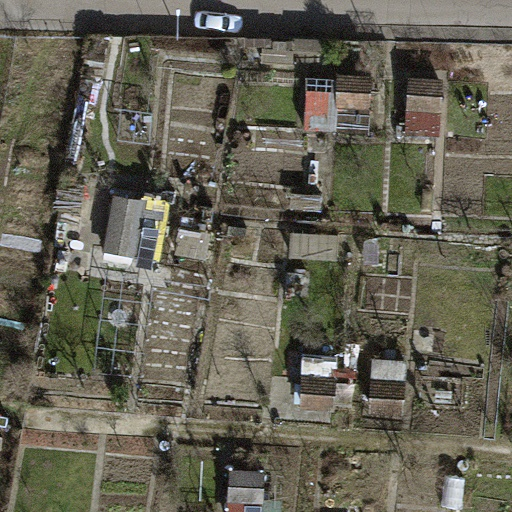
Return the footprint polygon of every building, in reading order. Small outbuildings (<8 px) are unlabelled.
[(373,130),(373,73),(339,72),(338,130),(373,130)] [(409,131),(442,133),(446,75),(412,73),(409,131)] [(58,219),(82,222),(87,182),(63,179),(58,219)] [(107,246),(161,257),(173,200),(119,189),(107,246)] [(324,211),(324,191),(294,191),(293,211),(324,211)] [(208,256),(212,228),(182,224),(178,251),(208,256)] [(302,406),(337,409),(342,352),(307,349),(302,406)] [(406,410),(410,357),(376,354),(372,407),(406,410)] [(227,511),(264,511),(267,468),(230,466),(227,511)]
